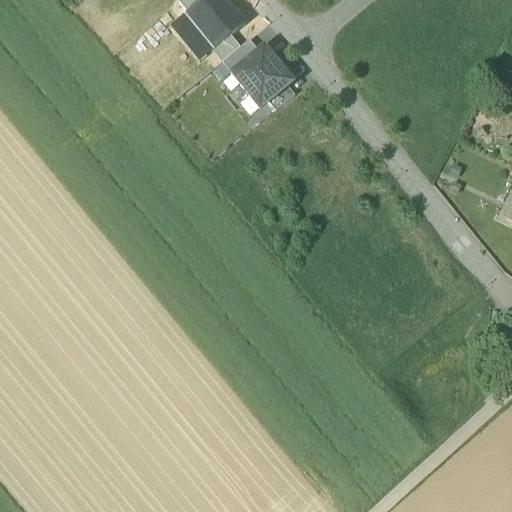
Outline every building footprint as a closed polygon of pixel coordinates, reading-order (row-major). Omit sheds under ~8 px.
[(204,0),(186,15),(176,24),(207,61),(249,27),(226,0),(204,0)] [(204,0),(182,0),(177,4),(186,15),(204,0)] [(222,67),(232,79),(258,58),(249,46),(222,67)] [(290,88),(263,54),(258,58),(232,79),(260,113),(268,106),(287,91),(290,88)] [(294,99),(287,91),(268,106),(274,114),(294,99)]
